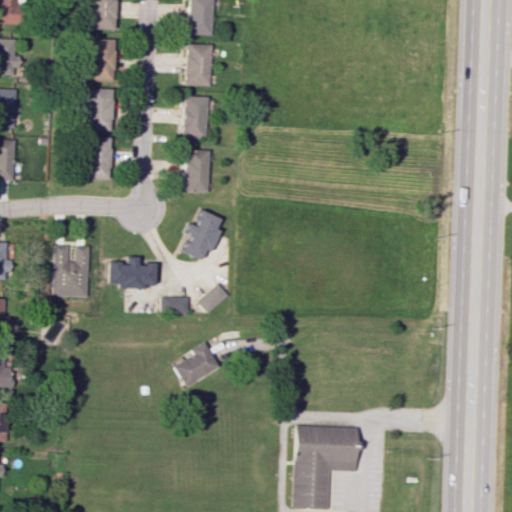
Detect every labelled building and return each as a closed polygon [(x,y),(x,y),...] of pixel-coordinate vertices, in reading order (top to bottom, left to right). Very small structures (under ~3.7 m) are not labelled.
[(0,0),(0,22),(14,23),(14,0),(0,0)] [(85,0),(85,28),(110,29),(110,0),(85,0)] [(183,0),(182,34),(206,34),(207,0),(183,0)] [(9,38),(0,37),(0,74),(9,74),(9,66),(14,66),(14,55),(9,54),(9,38)] [(109,38),(85,38),(85,79),(109,79),(109,38)] [(204,85),(205,43),(180,43),(179,85),(204,85)] [(10,88),(0,87),(0,125),(9,126),(10,88)] [(107,129),(108,87),(84,87),(82,128),(107,129)] [(201,137),(202,96),(179,95),(178,136),(201,137)] [(81,177),(105,177),(106,136),(82,136),(81,177)] [(0,179),(8,179),(10,138),(0,137),(0,179)] [(203,149),(180,149),(179,191),(202,192),(203,149)] [(215,217),(196,209),(189,225),(183,222),(179,231),(184,234),(177,250),(196,259),(200,249),(205,251),(214,229),(210,228),(215,217)] [(82,296),(84,245),(70,244),(70,260),(62,260),(63,244),(49,244),(48,295),(82,296)] [(150,284),(150,263),(133,263),(133,256),(122,256),(122,261),(105,261),(105,282),(115,282),(115,287),(140,288),(140,284),(150,284)] [(191,299),(201,312),(223,295),(214,283),(191,299)] [(184,296),(157,296),(156,311),(183,312),(184,296)] [(166,363),(176,385),(211,367),(197,341),(182,348),(185,354),(166,363)] [(0,385),(8,386),(8,368),(0,367),(0,385)] [(291,427),(289,506),(326,507),(327,466),(351,467),(352,429),(291,427)]
